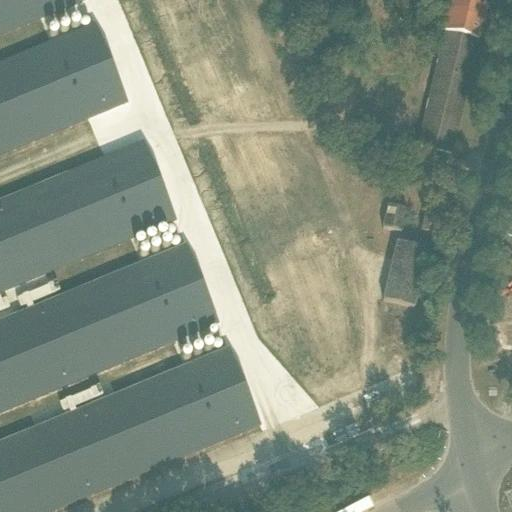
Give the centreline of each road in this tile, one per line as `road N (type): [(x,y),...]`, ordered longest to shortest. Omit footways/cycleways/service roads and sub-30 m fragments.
road 1 (unclassified): [(461,411),(461,310),(511,89)]
road 2 (unclassified): [(197,511),(415,421),(461,411)]
